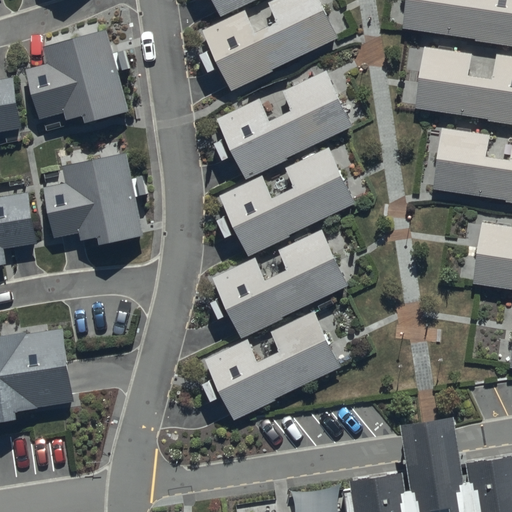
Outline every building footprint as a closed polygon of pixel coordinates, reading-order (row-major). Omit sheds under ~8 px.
[(202,47),(207,66),(220,61),(229,87),(275,68),(273,64),(338,35),(322,0),(267,0),(274,14),(257,21),(249,5),(204,25),(212,42),(202,47)] [(212,0),(217,13),(243,0),(212,0)] [(511,0),(405,0),(402,21),(511,40),(511,0)] [(85,114),(87,122),(130,110),(119,71),(128,69),(124,52),(115,54),(108,30),(42,46),(46,64),(26,70),(39,119),(65,114),(66,118),(85,114)] [(467,49),(423,41),(413,102),(511,119),(511,53),(494,50),(490,70),(464,65),(467,49)] [(235,149),(246,171),(354,124),(328,65),(283,85),(290,102),(270,111),(262,93),(217,112),(224,129),(215,133),(224,154),(235,149)] [(0,130),(20,127),(13,77),(0,79),(0,130)] [(439,123),(428,182),(511,197),(511,129),(511,130),(508,152),(482,147),(484,131),(439,123)] [(213,212),(224,233),(237,228),(246,252),(292,233),(290,230),(356,199),(329,143),(285,164),(292,179),(271,189),(263,172),(221,192),(227,205),(213,212)] [(147,178),(135,181),(129,156),(65,168),(69,184),(46,189),(57,239),(81,234),(83,240),(102,236),(103,240),(145,233),(139,198),(151,195),(147,178)] [(5,250),(38,241),(30,194),(0,198),(0,262),(7,261),(5,250)] [(511,220),(479,215),(469,277),(511,284),(511,220)] [(210,296),(218,313),(229,307),(243,333),(351,279),(324,226),(281,248),(286,259),(266,269),(258,253),(213,275),(221,290),(210,296)] [(202,377),(209,393),(222,389),(232,417),(279,397),(277,393),(343,364),(318,305),(273,324),(280,341),(258,350),(251,336),(204,356),(212,372),(202,377)] [(66,328),(0,339),(0,433),(24,429),(22,417),(79,407),(66,328)] [(511,511),(511,486),(508,456),(324,480),(328,511),(511,511)]
